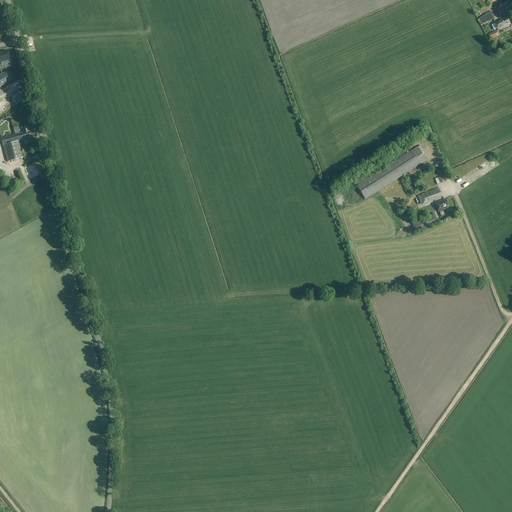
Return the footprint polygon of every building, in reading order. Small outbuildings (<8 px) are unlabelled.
[(480,25),(481,24),(482,25),(495,19),(491,12),(486,14),(479,19),(478,20),(480,25)] [(507,17),(494,23),(498,31),(507,27),(507,26),(510,25),(507,17)] [(499,36),(497,31),(489,35),(491,40),(499,36)] [(7,51),(0,52),(0,62),(9,60),(7,51)] [(8,71),(0,74),(0,87),(13,80),(8,71)] [(24,80),(0,91),(0,103),(1,105),(6,102),(9,107),(30,97),(25,87),(27,86),(24,80)] [(4,120),(7,134),(14,132),(11,118),(4,120)] [(23,158),(18,141),(29,138),(28,137),(30,137),(27,126),(22,127),(23,132),(1,138),(3,145),(8,162),(23,158)] [(426,161),(421,153),(423,151),(420,146),(357,186),(365,199),(426,161)] [(439,188),(418,197),(421,205),(442,197),(439,188)] [(445,200),(435,204),(438,212),(447,208),(446,206),(448,206),(445,200)] [(434,215),(413,224),(416,232),(438,224),(434,215)]
